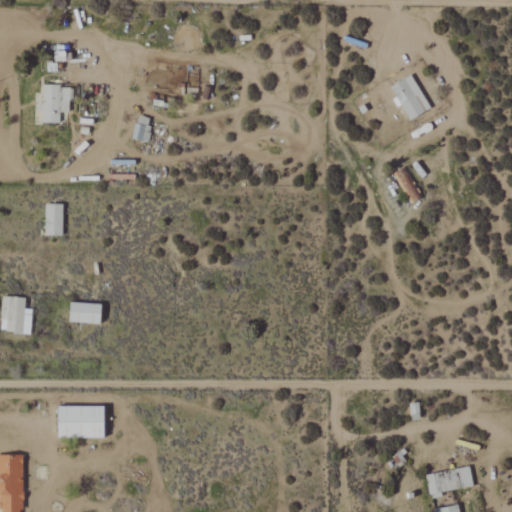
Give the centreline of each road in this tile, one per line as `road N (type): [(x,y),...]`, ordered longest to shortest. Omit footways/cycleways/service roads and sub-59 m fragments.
road 1 (residential): [(0,384),(511,383)]
road 2 (track): [(0,36),(88,36),(106,57),(111,100),(110,133),(83,173),(26,175),(0,156)]
road 3 (track): [(339,434),(366,439),(485,416)]
road 4 (track): [(338,382),(340,511)]
